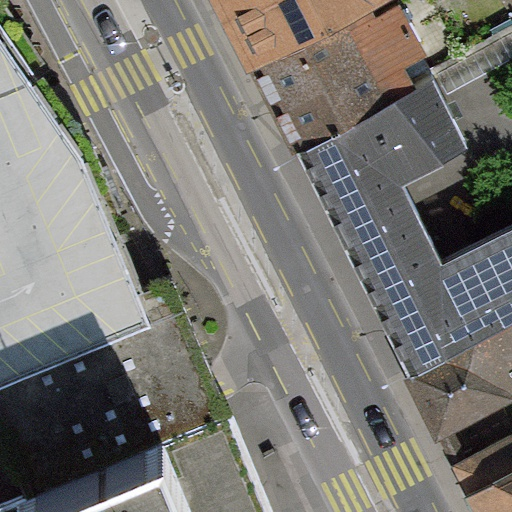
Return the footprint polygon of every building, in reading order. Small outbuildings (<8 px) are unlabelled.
[(230,0),(218,7),(249,63),(371,2),(375,0),(230,0)] [(249,63),(293,145),(413,82),(401,58),(422,48),(401,0),(391,0),(375,8),(371,2),(249,63)] [(0,452),(6,450),(12,463),(17,475),(209,395),(218,392),(209,371),(165,266),(129,281),(73,138),(14,52),(0,31),(0,452)] [(341,231),(400,357),(511,301),(511,221),(442,258),(411,195),(399,173),(466,142),(432,75),(413,82),(293,145),(341,231)] [(511,301),(400,357),(435,433),(511,395),(511,389),(511,301)] [(268,511),(218,392),(209,395),(17,475),(0,482),(0,497),(2,503),(0,503),(0,511),(268,511)] [(511,511),(511,428),(450,459),(477,511),(511,511)]
